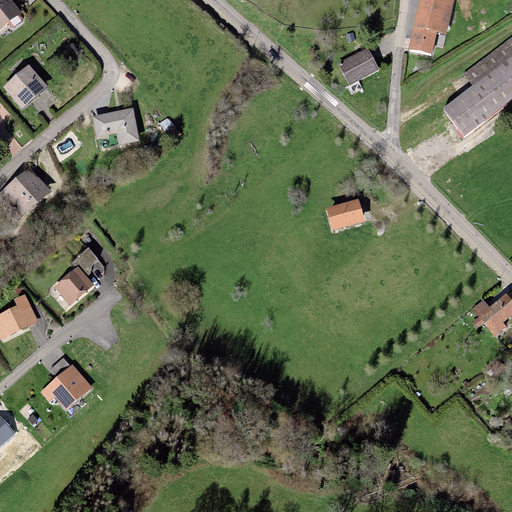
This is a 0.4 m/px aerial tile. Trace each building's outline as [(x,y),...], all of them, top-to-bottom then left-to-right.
[(4,0),(0,0),(0,34),(20,19),(4,0)] [(426,0),(420,0),(409,57),(429,61),(433,42),(442,44),(451,5),(426,0)] [(511,43),(464,79),(475,93),(444,117),(463,141),(511,104),(511,43)] [(366,56),(339,70),(349,89),(376,75),(366,56)] [(26,74),(4,93),(22,115),(45,95),(26,74)] [(132,118),(93,124),(95,143),(116,140),(118,151),(136,148),(132,118)] [(173,130),(164,138),(172,146),(181,138),(173,130)] [(28,175),(0,199),(0,203),(19,225),(49,199),(28,175)] [(91,286),(77,270),(55,289),(69,305),(91,286)] [(36,322),(24,296),(14,300),(18,308),(0,316),(0,332),(2,338),(36,322)] [(473,317),(495,341),(511,325),(511,312),(504,303),(490,315),(484,308),(473,317)] [(88,389),(70,368),(41,393),(50,403),(56,398),(65,409),(88,389)]
